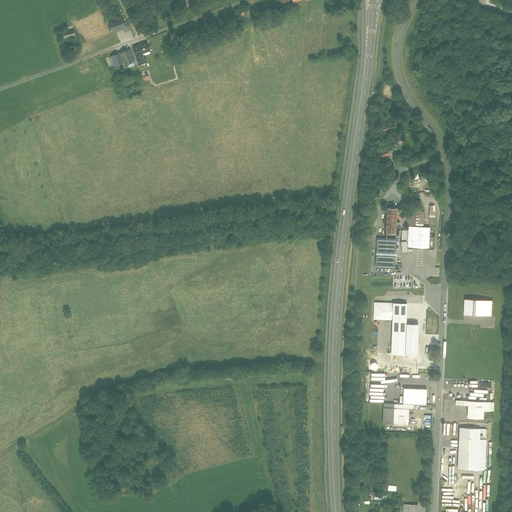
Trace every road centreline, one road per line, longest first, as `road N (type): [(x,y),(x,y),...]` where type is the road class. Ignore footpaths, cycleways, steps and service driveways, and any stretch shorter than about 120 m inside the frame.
road 1 (unclassified): [(415,0),(397,43),(398,74),(441,141),(450,173),(433,511)]
road 2 (primary): [(368,40),(336,313),(337,511)]
road 3 (residential): [(245,0),(0,89)]
